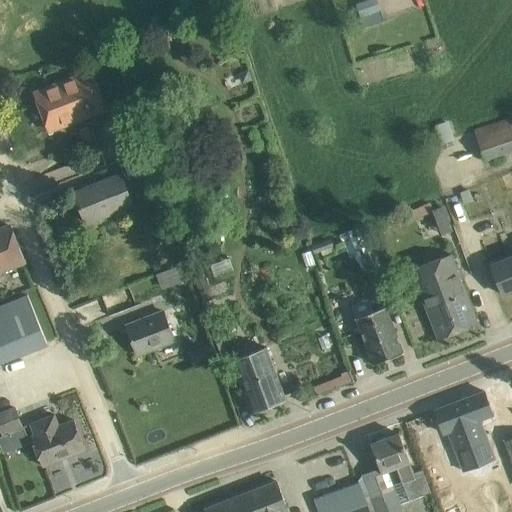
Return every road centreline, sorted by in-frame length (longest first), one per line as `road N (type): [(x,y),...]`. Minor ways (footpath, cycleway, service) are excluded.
road 1 (residential): [(132,495),(0,154)]
road 2 (primary): [(171,480),(511,352)]
